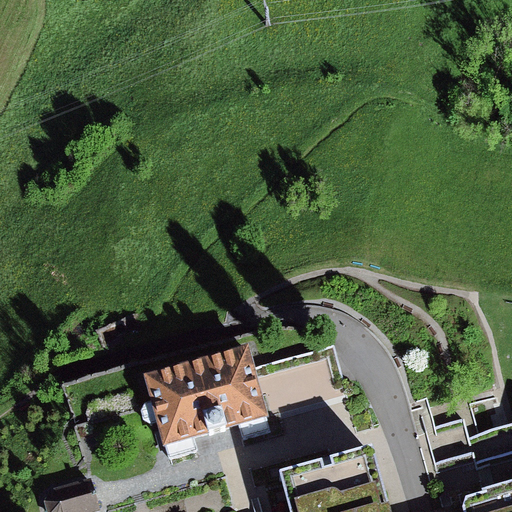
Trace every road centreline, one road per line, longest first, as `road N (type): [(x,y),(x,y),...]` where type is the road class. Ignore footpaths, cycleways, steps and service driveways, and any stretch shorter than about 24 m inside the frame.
road 1 (residential): [(419,511),(376,374),(354,343),(311,321),(245,320),(183,343)]
road 2 (track): [(183,343),(48,374),(0,416)]
